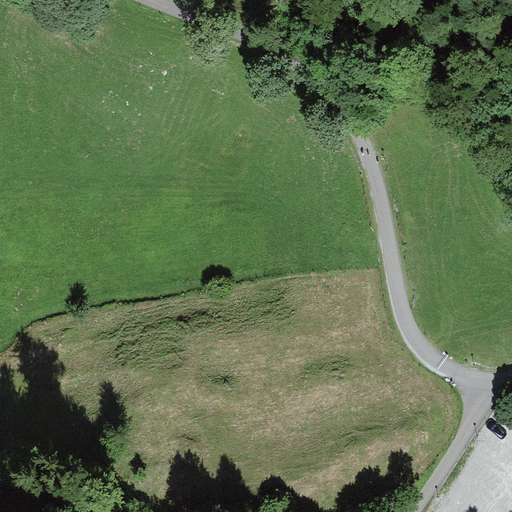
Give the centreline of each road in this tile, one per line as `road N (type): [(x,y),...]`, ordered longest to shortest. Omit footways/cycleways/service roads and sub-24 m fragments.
road 1 (tertiary): [(482,384),(415,326),(370,135),(338,98),(247,26),(182,0)]
road 2 (unclassified): [(482,384),(469,425),(413,511)]
